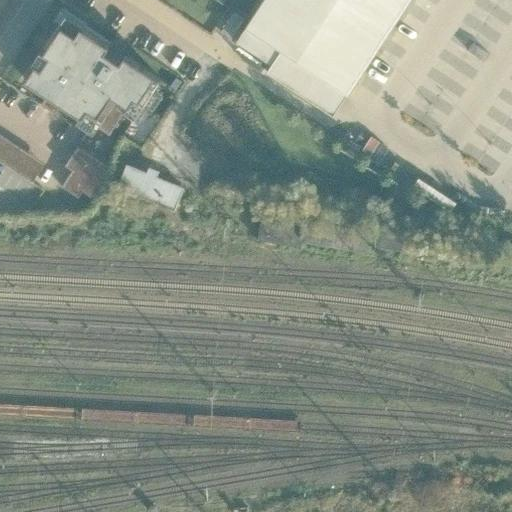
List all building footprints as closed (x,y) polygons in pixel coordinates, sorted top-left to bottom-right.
[(401,0),(262,0),(235,41),(267,62),(266,68),(329,110),(401,0)] [(165,79),(82,25),(78,33),(63,23),(29,77),(52,92),(45,102),(58,111),(64,101),(113,132),(129,108),(141,116),(165,79)] [(120,186),(176,209),(187,183),(160,173),(162,168),(151,163),(149,168),(130,160),(120,186)] [(373,229),(264,208),(259,236),(368,257),(373,229)] [(408,230),(381,224),(377,242),(404,247),(408,230)]
